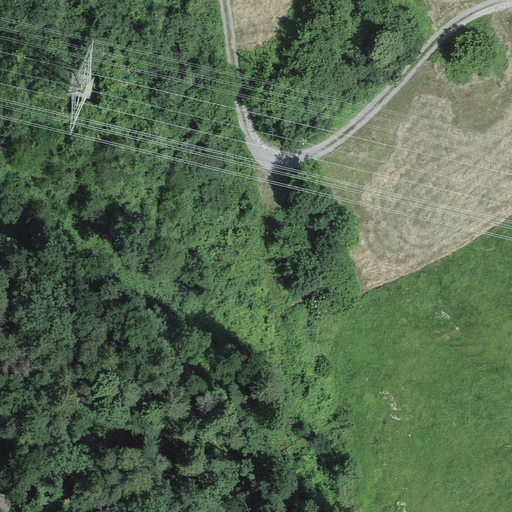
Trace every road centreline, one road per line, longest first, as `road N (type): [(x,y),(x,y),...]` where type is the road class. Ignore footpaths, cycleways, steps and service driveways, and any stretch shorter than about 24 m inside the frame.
road 1 (track): [(511,1),(454,25),(319,154),(268,162),(246,124),(221,0)]
road 2 (track): [(268,162),(262,239),(284,340),(285,416)]
